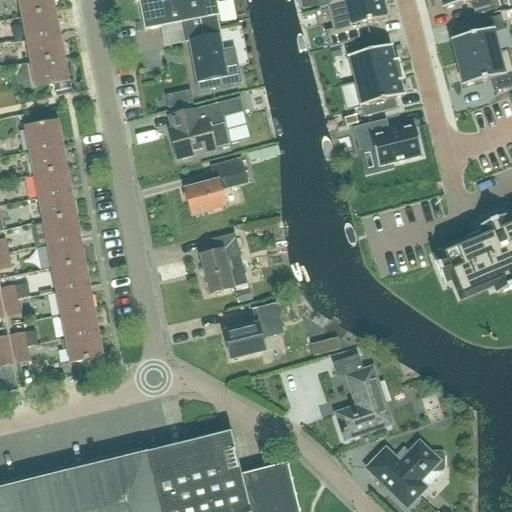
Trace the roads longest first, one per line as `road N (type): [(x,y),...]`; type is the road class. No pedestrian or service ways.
road 1 (residential): [(160,383),(85,0)]
road 2 (residential): [(369,511),(280,433),(205,390),(160,383)]
road 3 (residential): [(403,0),(447,160),(511,132)]
road 4 (residential): [(0,424),(160,383)]
